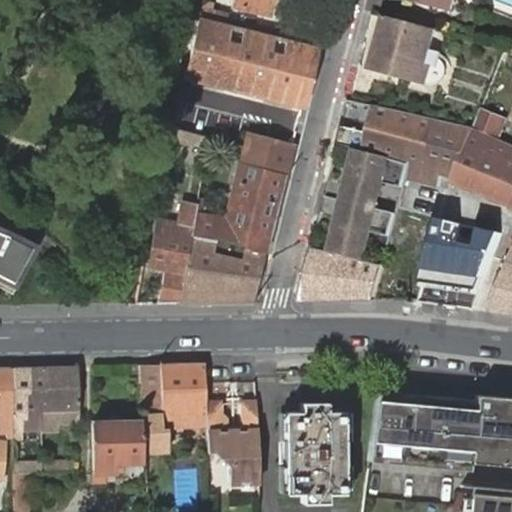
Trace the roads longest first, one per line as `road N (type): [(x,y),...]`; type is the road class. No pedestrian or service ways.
road 1 (residential): [(351,0),(273,333)]
road 2 (secondary): [(0,338),(273,333)]
road 3 (secondary): [(273,333),(395,332),(511,347)]
